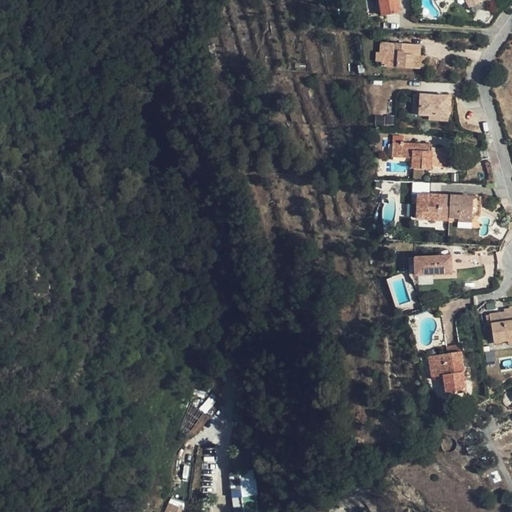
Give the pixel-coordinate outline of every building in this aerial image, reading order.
[(399,14),(396,0),(379,0),(382,16),(399,14)] [(467,0),(472,9),(485,2),(483,0),(467,0)] [(420,54),(421,43),(381,40),(380,53),(382,53),(381,66),(413,67),(413,54),(420,54)] [(415,93),(414,108),(420,108),(420,114),(431,115),(430,119),(450,120),(452,96),(415,93)] [(443,151),(421,149),(414,149),(414,143),(389,141),(389,157),(412,159),(411,168),(430,170),(430,166),(442,166),(443,151)] [(473,226),(473,219),(474,213),(481,213),(483,195),(419,191),(417,223),(473,226)] [(451,254),(415,253),(414,271),(450,274),(451,254)] [(495,341),(510,338),(509,335),(511,335),(511,309),(491,313),(494,332),(495,341)] [(496,360),(495,350),(487,351),(488,361),(496,360)] [(428,355),(428,363),(433,362),(435,378),(446,377),(448,376),(449,384),(446,384),(448,396),(468,394),(465,374),(466,373),(464,351),(428,355)] [(478,432),(476,426),(460,431),(463,439),(478,432)] [(481,449),(478,442),(467,448),(469,454),(481,449)] [(258,511),(255,469),(230,471),(233,506),(243,505),(243,511),(258,511)] [(172,511),(176,506),(184,510),(185,503),(173,497),(170,503),(165,511),(172,511)]
